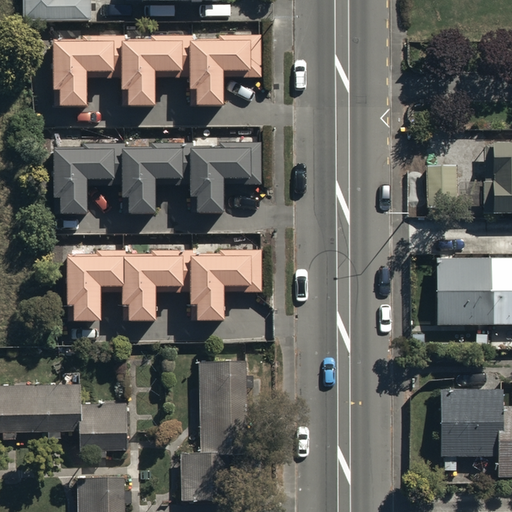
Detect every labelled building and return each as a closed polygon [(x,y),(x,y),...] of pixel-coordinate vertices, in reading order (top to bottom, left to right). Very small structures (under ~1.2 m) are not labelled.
[(25,0),(26,21),(92,20),(91,0),(25,0)] [(130,0),(141,0),(141,4),(185,4),(185,13),(209,13),(209,2),(217,2),(217,0),(130,0)] [(156,74),(190,74),(189,105),(195,105),(195,107),(223,107),(223,72),(247,72),(247,75),(259,75),(259,34),(56,34),(54,34),(54,105),(60,105),(60,107),(85,107),(85,74),(110,74),(110,76),(121,76),(122,104),(127,104),(127,108),(156,108),(156,74)] [(455,206),(482,206),(482,212),(511,211),(511,140),(491,141),(492,182),(455,182),(455,166),(425,166),(425,213),(455,212),(455,206)] [(88,184),(122,184),(122,215),(130,215),(130,217),(157,217),(156,184),(191,184),(191,214),(198,214),(198,216),(225,216),(225,183),(249,183),(249,185),(262,185),(262,145),(56,145),(56,215),(63,215),(63,228),(87,228),(88,184)] [(157,288),(191,288),(191,318),(196,318),(196,322),(224,322),(224,287),(249,287),(249,288),(263,288),(263,247),(69,248),(69,320),(74,320),(74,323),(101,322),(101,289),(124,289),(124,320),(129,320),(129,323),(157,323),(157,288)] [(511,257),(438,258),(439,326),(511,324),(511,257)] [(247,456),(245,360),(198,361),(200,455),(180,456),(181,501),(185,501),(185,507),(226,507),(225,456),(247,456)] [(78,385),(0,386),(0,434),(6,435),(6,441),(26,441),(26,434),(53,434),(53,439),(64,439),(64,432),(75,432),(75,455),(82,455),(82,449),(129,449),(128,403),(79,403),(78,385)] [(511,404),(501,405),(501,387),(442,387),(443,456),(502,456),(502,475),(511,475),(511,404)] [(122,511),(122,474),(75,475),(75,511),(122,511)]
